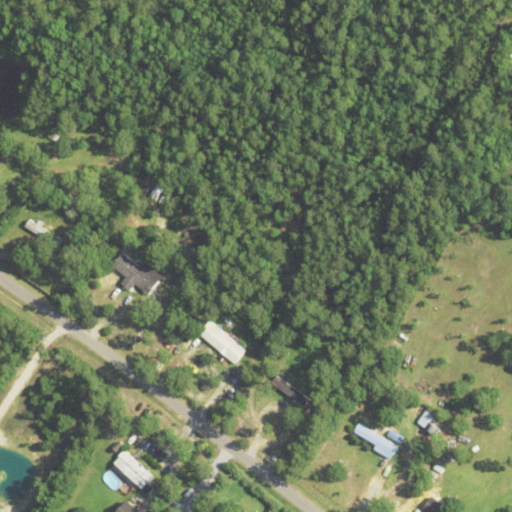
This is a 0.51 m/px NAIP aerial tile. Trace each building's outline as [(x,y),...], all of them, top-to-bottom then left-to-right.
[(150,194),(158,183),(164,187),(156,199),(150,194)] [(160,200),(166,190),(176,197),(169,207),(160,200)] [(74,210),(79,205),(86,211),(81,216),(74,210)] [(26,224),(30,217),(64,239),(59,246),(26,224)] [(136,282),(131,288),(122,281),(127,275),(114,264),(124,251),(141,265),(145,260),(164,274),(149,293),(136,282)] [(200,332),(211,318),(247,349),(236,363),(200,332)] [(198,342),(202,338),(215,348),(211,352),(198,342)] [(178,354),(180,352),(179,351),(185,345),(186,346),(191,340),(195,343),(182,358),(178,354)] [(320,346),(324,340),(333,345),(330,351),(320,346)] [(368,374),(373,365),(377,368),(372,377),(368,374)] [(304,388),(313,394),(310,399),(315,402),(310,409),(280,388),(284,382),(300,393),(304,388)] [(417,421),(426,409),(441,419),(437,424),(440,426),(435,434),(417,421)] [(360,420),(364,413),(368,415),(364,423),(360,420)] [(374,448),(377,444),(354,430),(359,422),(398,446),(391,458),(374,448)] [(153,487),(148,493),(131,478),(128,481),(119,473),(123,469),(115,461),(120,456),(119,455),(124,449),(153,476),(148,482),(153,487)] [(453,511),(448,508),(451,505),(435,494),(423,510),(425,511),(453,511)] [(114,511),(128,499),(141,511),(114,511)]
